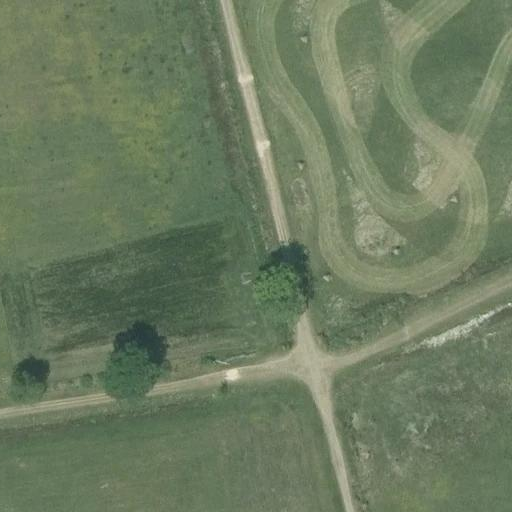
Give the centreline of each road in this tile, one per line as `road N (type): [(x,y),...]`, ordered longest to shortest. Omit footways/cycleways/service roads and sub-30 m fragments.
road 1 (track): [(314,362),(219,0)]
road 2 (track): [(0,416),(314,362)]
road 3 (track): [(314,362),(511,280)]
road 4 (track): [(352,511),(314,362)]
